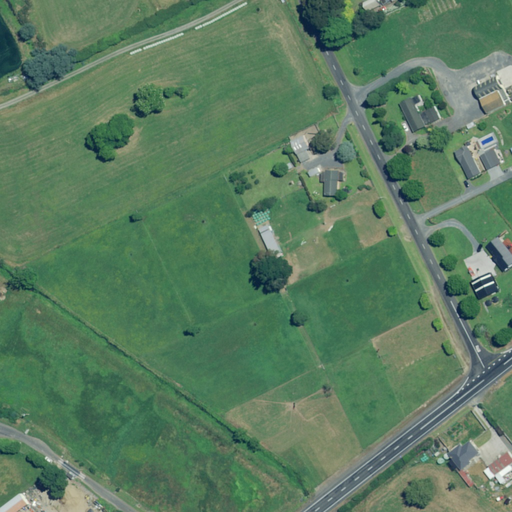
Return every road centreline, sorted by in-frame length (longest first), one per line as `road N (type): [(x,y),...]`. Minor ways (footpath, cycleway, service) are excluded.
road 1 (residential): [(304,0),(488,376)]
road 2 (primary): [(488,376),(316,511)]
